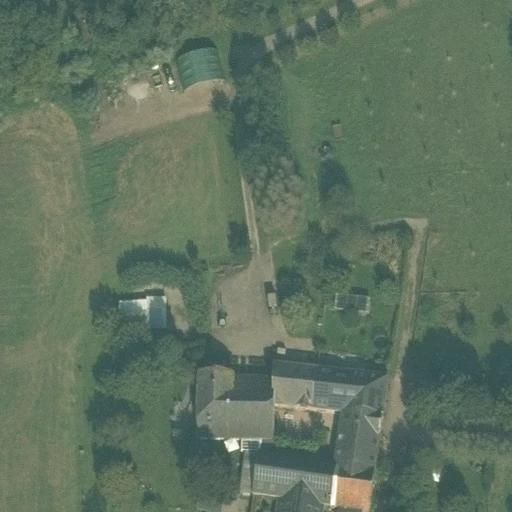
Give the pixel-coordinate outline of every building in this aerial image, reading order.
[(181,93),(226,82),(218,52),(174,62),(181,93)] [(368,318),(370,301),(336,296),(334,313),(368,318)] [(165,332),(166,301),(118,300),(118,332),(165,332)] [(318,373),(274,368),(274,382),(275,382),(275,409),(312,413),(318,373)] [(389,381),(318,373),(312,413),(342,417),(383,422),(389,381)] [(274,382),(200,380),(197,441),(274,443),(275,409),(275,382),(274,382)] [(383,422),(342,417),(335,468),(375,474),(383,422)] [(335,468),(259,457),(253,499),(283,503),(281,511),(320,511),(321,509),(343,511),(369,511),(375,474),(335,468)]
